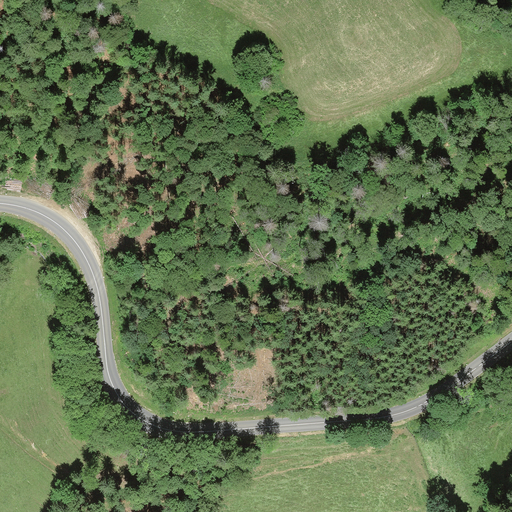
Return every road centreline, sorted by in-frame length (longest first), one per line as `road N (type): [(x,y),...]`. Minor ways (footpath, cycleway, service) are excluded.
road 1 (tertiary): [(511,341),(395,415),(169,429),(134,414),(109,379),(95,276),(74,238),(40,213),(0,203)]
road 2 (track): [(0,423),(104,503),(122,503),(372,450),(403,436),(433,398)]
